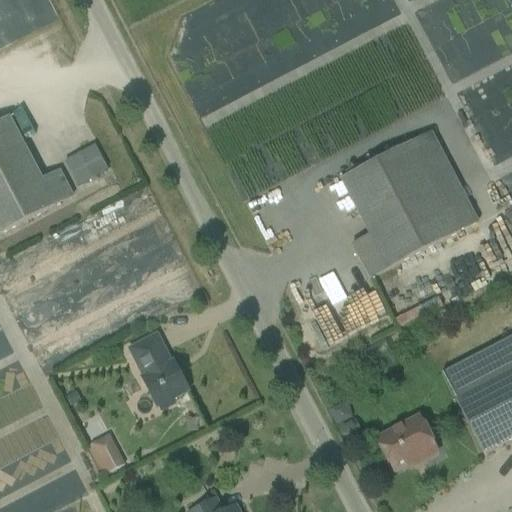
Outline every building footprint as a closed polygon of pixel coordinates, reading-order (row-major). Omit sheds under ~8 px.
[(0,237),(8,234),(62,204),(74,198),(61,172),(42,182),(10,120),(0,124),(0,237)] [(461,235),(414,144),(341,182),(375,247),(357,256),(370,282),(461,235)] [(46,145),(36,156),(46,165),(56,154),(46,145)] [(64,164),(77,188),(107,172),(95,148),(64,164)] [(173,402),(190,394),(174,364),(172,365),(157,337),(130,352),(144,379),(142,381),(158,410),(160,409),(162,413),(175,406),(173,402)] [(511,371),(456,401),(455,401),(484,457),(511,442),(511,371)] [(66,399),(71,409),(81,403),(76,393),(66,399)] [(337,426),(354,420),(348,403),(331,408),(337,426)] [(348,447),(364,438),(354,420),(338,430),(348,447)] [(412,465),(410,460),(434,447),(420,420),(391,435),(393,439),(380,446),(394,474),(412,465)] [(97,468),(102,479),(125,468),(120,456),(97,468)] [(237,511),(235,508),(227,511),(221,511),(216,500),(193,511),(237,511)]
